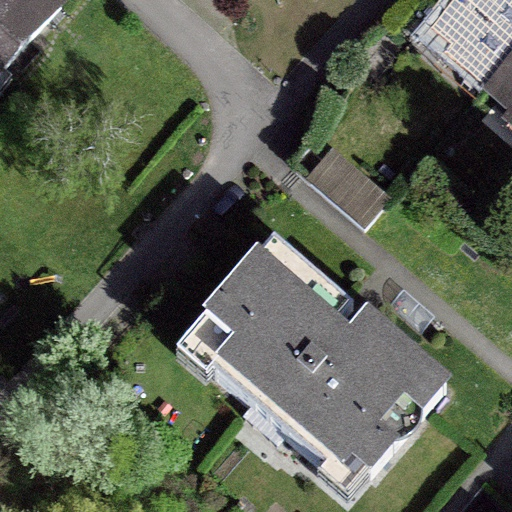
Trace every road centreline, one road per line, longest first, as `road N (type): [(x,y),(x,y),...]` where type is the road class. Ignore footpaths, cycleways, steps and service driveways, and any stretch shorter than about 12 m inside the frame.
road 1 (residential): [(267,119),(0,420)]
road 2 (residential): [(141,0),(267,119)]
road 3 (residential): [(386,0),(267,119)]
